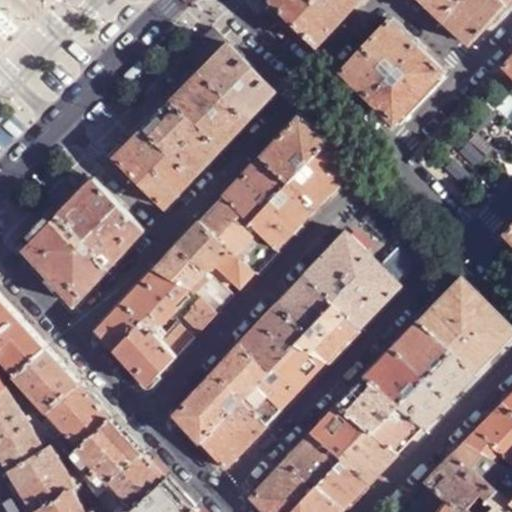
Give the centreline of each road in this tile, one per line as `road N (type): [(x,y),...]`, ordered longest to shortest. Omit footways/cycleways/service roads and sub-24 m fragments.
road 1 (residential): [(219,497),(472,237)]
road 2 (residential): [(389,157),(143,414)]
road 3 (residential): [(511,362),(364,511)]
road 4 (residential): [(165,230),(309,79)]
road 5 (residential): [(54,110),(165,230)]
road 6 (secondary): [(163,0),(54,110)]
road 7 (residential): [(69,331),(165,230)]
road 8 (residential): [(473,70),(389,157)]
